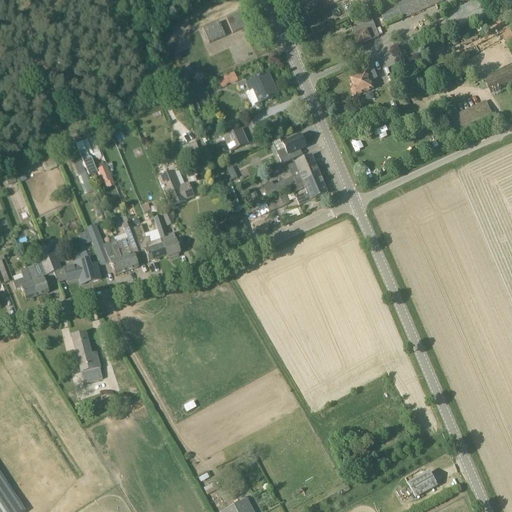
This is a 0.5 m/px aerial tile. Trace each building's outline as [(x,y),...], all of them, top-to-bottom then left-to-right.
[(444,1),(443,0),(396,0),(395,0),(397,5),(380,12),(385,23),(403,16),(404,19),(444,1)] [(240,14),(227,19),(233,34),(246,28),(240,14)] [(505,14),(494,18),(499,29),(509,24),(505,14)] [(373,21),(352,29),(355,35),(354,35),(358,45),(379,37),(373,21)] [(219,22),(202,29),(209,44),(225,37),(219,22)] [(511,29),(501,34),(506,44),(511,41),(511,29)] [(335,49),(330,39),(323,43),(328,52),(335,49)] [(442,44),(428,50),(433,61),(447,55),(442,44)] [(226,49),(213,53),(218,67),(231,63),(226,49)] [(451,71),(445,60),(435,66),(440,76),(451,71)] [(511,83),(511,65),(484,79),(491,94),(511,83)] [(370,82),(377,79),(374,71),(361,76),(350,81),(354,88),(353,89),(351,92),(353,96),(356,97),(373,90),(370,82)] [(226,86),(226,85),(230,83),(231,85),(238,82),(234,73),(223,78),(215,82),(219,90),(226,86)] [(277,96),(268,74),(245,84),(248,92),(253,89),(259,104),(277,96)] [(410,78),(390,88),(395,98),(415,88),(410,78)] [(487,103),(445,121),(455,143),(496,124),(487,103)] [(241,129),(222,138),(229,153),(248,144),(241,129)] [(291,154),(305,148),(304,145),(306,144),(303,138),(301,139),(300,136),(282,144),(284,150),(277,154),(282,165),(294,160),(291,154)] [(94,138),(81,143),(87,157),(100,152),(94,138)] [(98,144),(101,151),(108,148),(105,141),(98,144)] [(191,148),(196,146),(195,143),(183,147),(185,154),(192,152),(191,148)] [(197,150),(184,156),(188,164),(202,158),(197,150)] [(69,160),(76,178),(86,174),(79,156),(69,160)] [(293,186),(319,176),(311,156),(294,163),(294,164),(287,167),(292,178),(274,187),(273,186),(272,185),(270,184),(269,183),(267,183),(266,184),(265,185),(264,186),(264,187),(264,189),(269,198),(276,195),(293,186)] [(46,172),(58,167),(55,159),(43,164),(46,172)] [(99,170),(96,171),(102,185),(105,184),(107,190),(115,186),(107,167),(105,167),(99,170)] [(188,184),(184,185),(180,187),(175,174),(174,171),(166,175),(159,178),(166,194),(165,194),(170,208),(186,202),(185,201),(193,197),(188,184)] [(21,183),(27,180),(24,174),(18,176),(21,183)] [(319,176),(293,186),(295,191),(303,189),(306,194),(295,198),(299,206),(327,195),(319,176)] [(16,183),(14,177),(6,180),(8,186),(16,183)] [(231,188),(224,191),(231,207),(237,204),(231,188)] [(249,192),(254,204),(260,202),(254,189),(249,192)] [(279,198),(278,195),(256,204),(262,217),(283,207),(283,205),(279,198)] [(279,198),(283,205),(289,202),(286,195),(279,198)] [(147,204),(141,206),(144,214),(150,211),(147,204)] [(169,213),(163,216),(167,227),(174,224),(169,213)] [(173,235),(167,237),(160,216),(153,219),(160,240),(166,257),(166,259),(172,257),(173,259),(178,257),(178,255),(180,255),(179,254),(173,235)] [(239,218),(217,227),(222,237),(227,234),(229,240),(244,233),(240,225),(242,224),(239,218)] [(123,241),(116,243),(117,246),(126,273),(137,269),(133,255),(142,252),(134,229),(132,229),(130,223),(122,225),(131,248),(126,250),(123,241)] [(126,273),(117,246),(116,243),(115,241),(104,245),(95,225),(86,229),(101,266),(110,262),(115,277),(126,273)] [(142,226),(134,229),(142,252),(142,253),(145,252),(148,263),(166,257),(160,240),(150,243),(148,238),(146,238),(142,226)] [(26,253),(25,254),(22,245),(18,247),(24,264),(30,262),(26,253)] [(44,250),(46,254),(53,251),(51,246),(44,248),(44,250)] [(54,251),(53,251),(46,254),(53,273),(61,270),(54,251)] [(53,273),(46,254),(39,257),(46,276),(53,273)] [(90,266),(89,259),(85,260),(80,262),(80,261),(73,263),(74,267),(71,268),(63,270),(65,274),(67,283),(79,280),(80,286),(100,281),(96,265),(94,265),(90,266)] [(0,271),(4,283),(12,280),(4,261),(0,262),(0,271)] [(43,279),(42,279),(41,276),(37,278),(33,267),(26,269),(36,298),(48,294),(43,279)] [(36,298),(26,269),(20,271),(24,282),(14,286),(15,290),(21,288),(26,302),(36,298)] [(95,354),(90,356),(85,334),(71,338),(83,385),(102,380),(95,354)] [(346,465),(350,473),(357,469),(353,461),(346,465)] [(0,511),(21,511),(25,510),(0,472),(0,511)] [(437,486),(430,473),(408,485),(416,498),(437,486)] [(253,511),(247,500),(223,511),(253,511)]
